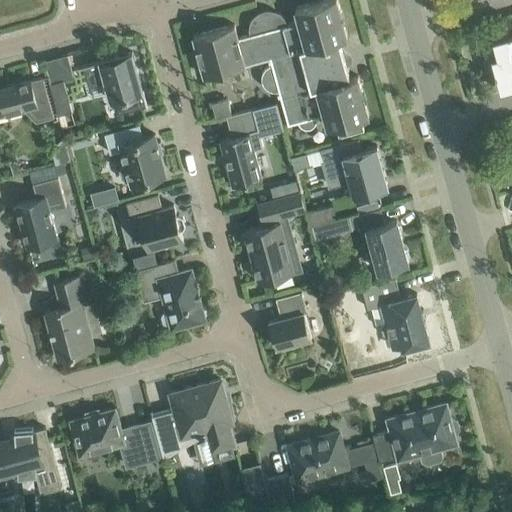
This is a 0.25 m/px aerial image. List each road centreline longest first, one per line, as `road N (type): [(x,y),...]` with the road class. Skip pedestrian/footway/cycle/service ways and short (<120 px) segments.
road 1 (unclassified): [(502,351),(405,0)]
road 2 (residential): [(244,332),(156,11)]
road 3 (residential): [(502,351),(288,406),(263,393),(244,332)]
road 4 (residential): [(244,332),(30,394)]
road 5 (residential): [(0,50),(156,11)]
